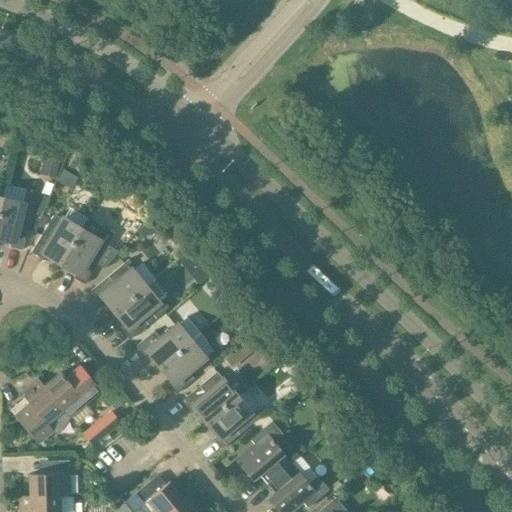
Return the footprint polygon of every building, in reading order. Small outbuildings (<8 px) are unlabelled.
[(29,205),(2,198),(0,208),(0,237),(11,240),(10,247),(22,250),(34,202),(30,201),(29,205)] [(43,232),(31,252),(42,259),(45,253),(61,262),(87,219),(69,208),(63,219),(63,218),(62,219),(56,216),(52,217),(43,232)] [(87,219),(61,262),(77,272),(73,278),(84,284),(96,265),(104,269),(121,248),(110,242),(107,240),(105,243),(100,241),(105,234),(102,228),(87,219)] [(104,297),(115,311),(153,280),(145,286),(127,265),(131,262),(128,260),(90,291),(98,301),(104,297)] [(166,305),(163,308),(159,303),(166,296),(166,292),(154,279),(153,280),(115,311),(127,325),(122,329),(130,339),(168,308),(166,305)] [(136,346),(144,356),(149,351),(161,366),(200,333),(186,316),(177,325),(177,324),(160,338),(154,331),(136,346)] [(208,342),(200,333),(161,366),(173,380),(167,384),(176,394),(194,379),(188,371),(205,358),(199,351),(208,342)] [(234,364),(255,346),(247,338),(227,356),(234,364)] [(61,372),(44,386),(43,387),(62,409),(62,410),(69,418),(100,391),(79,366),(65,378),(61,372)] [(189,411),(195,407),(207,421),(236,396),(219,375),(222,372),(220,369),(181,401),(189,411)] [(30,405),(16,417),(25,428),(39,444),(52,433),(57,434),(69,418),(62,410),(62,409),(43,387),(44,386),(37,378),(20,393),(29,404),(30,405)] [(257,415),(254,418),(250,413),(256,407),(257,404),(247,392),(243,392),(237,397),(236,396),(207,421),(218,435),(213,439),(221,449),(259,418),(257,415)] [(83,435),(92,446),(117,425),(108,414),(83,435)] [(252,480),(258,475),(266,484),(290,464),(282,455),(283,454),(273,442),(283,435),(271,421),(250,439),(254,445),(236,460),(252,480)] [(30,497),(59,495),(59,496),(70,495),(68,460),(58,461),(59,473),(29,474),(30,496),(30,497)] [(268,498),(279,511),(290,511),(302,502),(307,508),(329,490),(317,476),(308,484),(299,472),(298,473),(290,464),(266,484),(274,493),(268,498)] [(150,481),(124,503),(131,511),(132,511),(143,503),(150,511),(166,511),(183,498),(169,481),(158,490),(150,481)] [(19,511),(59,511),(59,496),(59,495),(30,497),(30,496),(19,496),(19,511)] [(187,503),(183,498),(166,511),(200,511),(191,501),(187,503)] [(345,511),(346,511),(335,498),(317,511),(345,511)]
